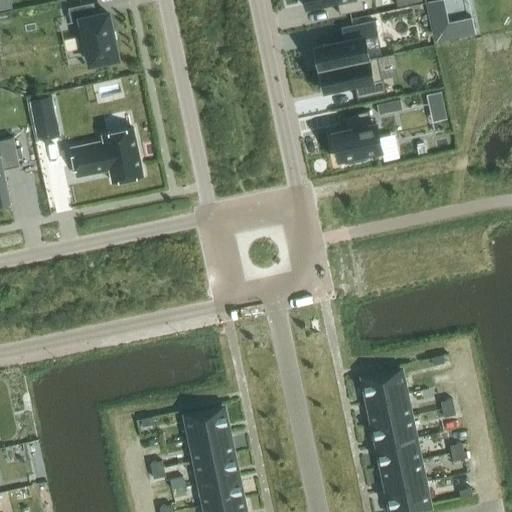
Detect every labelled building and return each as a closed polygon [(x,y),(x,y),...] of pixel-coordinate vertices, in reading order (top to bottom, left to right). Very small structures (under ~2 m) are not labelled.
[(303,0),(306,9),(336,2),(339,15),(363,9),(361,0),(303,0)] [(93,2),(67,8),(70,22),(80,20),(89,64),(117,58),(114,43),(115,43),(112,27),(110,28),(107,13),(95,15),(93,2)] [(344,40),(314,46),(319,69),(367,59),(367,58),(363,37),(377,35),(374,21),(341,28),(344,40)] [(367,59),(319,69),(324,92),(354,86),(356,99),(385,93),(382,78),(381,79),(377,56),(367,58),(367,59)] [(87,89),(49,97),(52,109),(90,101),(87,89)] [(400,100),(376,105),(378,115),(402,110),(400,100)] [(332,133),(338,162),(347,160),(348,164),(365,161),(364,157),(382,153),(375,124),(370,125),(368,112),(343,118),(346,130),(332,133)] [(103,141),(71,148),(77,177),(109,170),(111,182),(143,175),(133,128),(102,135),(103,141)] [(0,205),(10,203),(3,168),(18,164),(12,137),(0,139),(0,205)] [(431,357),(432,365),(444,363),(442,355),(431,357)] [(367,402),(406,393),(401,371),(362,379),(367,402)] [(367,402),(372,424),(410,416),(406,393),(367,402)] [(453,407),(452,399),(440,401),(442,409),(453,407)] [(442,409),(443,417),(455,415),(453,407),(442,409)] [(224,409),(185,417),(190,439),(228,431),(224,409)] [(140,419),(142,427),(154,424),(152,416),(140,419)] [(372,424),(376,446),(415,438),(410,416),(372,424)] [(190,439),(194,461),(233,453),(228,431),(190,439)] [(376,446),(381,468),(420,460),(415,438),(376,446)] [(463,451),(461,443),(449,445),(451,453),(463,451)] [(451,453),(452,461),(464,459),(463,451),(451,453)] [(194,461),(199,484),(238,475),(233,453),(194,461)] [(161,460),(150,463),(151,471),(163,468),(161,460)] [(381,468),(386,491),(425,482),(420,460),(381,468)] [(151,471),(153,479),(165,476),(163,468),(151,471)] [(199,484),(204,506),(243,498),(238,475),(199,484)] [(425,482),(386,491),(390,511),(394,511),(429,505),(425,482)] [(470,488),(459,490),(460,498),(472,496),(470,488)] [(245,511),(243,498),(204,506),(205,511),(245,511)]
